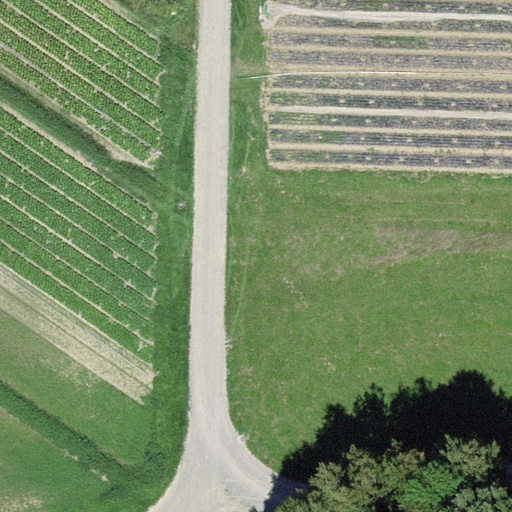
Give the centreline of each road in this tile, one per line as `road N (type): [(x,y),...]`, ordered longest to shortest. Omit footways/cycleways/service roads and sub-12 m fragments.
road 1 (track): [(212,511),(219,0)]
road 2 (track): [(333,511),(511,478)]
